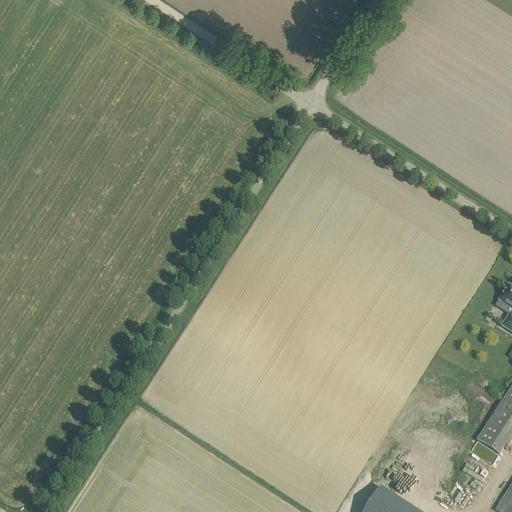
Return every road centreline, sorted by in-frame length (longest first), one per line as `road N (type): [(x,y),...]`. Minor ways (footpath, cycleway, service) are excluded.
road 1 (unclassified): [(43,511),(306,101)]
road 2 (unclassified): [(511,234),(306,101)]
road 3 (track): [(148,0),(306,101)]
road 4 (unclassified): [(306,101),(376,0)]
